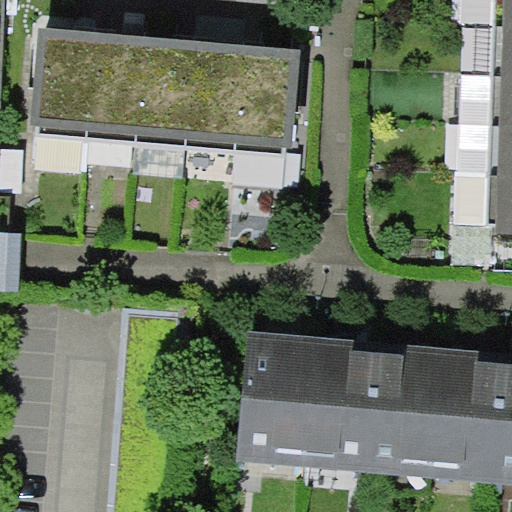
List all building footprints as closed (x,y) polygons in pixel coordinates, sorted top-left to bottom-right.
[(511,30),(511,0),(491,0),(490,29),(511,30)] [(511,80),(511,30),(490,29),(488,79),(511,80)] [(98,40),(48,36),(39,138),(89,142),(98,40)] [(148,45),(98,40),(89,142),(139,147),(148,45)] [(198,49),(148,45),(139,147),(189,151),(198,49)] [(247,54),(198,49),(189,151),(238,156),(247,54)] [(297,58),(247,54),(238,156),(288,160),(297,58)] [(511,130),(511,80),(488,79),(487,129),(511,130)] [(511,180),(511,130),(487,129),(485,179),(511,180)] [(511,230),(511,180),(485,179),(483,229),(511,230)] [(163,511),(180,315),(125,310),(108,511),(163,511)] [(511,364),(246,342),(237,455),(511,478),(511,364)]
